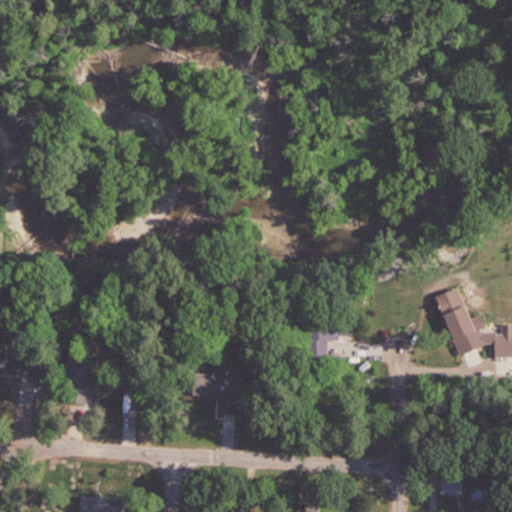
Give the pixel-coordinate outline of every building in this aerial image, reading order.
[(442,308),(468,299),(485,341),(465,353),(442,308)] [(312,317),(348,319),(348,358),(314,353),(312,317)] [(24,364),(40,367),(42,342),(27,338),(24,364)] [(10,351),(0,349),(0,371),(7,372),(10,351)] [(65,407),(94,410),(98,356),(71,351),(65,407)] [(193,364),(244,370),(243,410),(222,407),(220,396),(187,390),(193,364)] [(443,468),(441,490),(461,494),(461,470),(443,468)] [(68,511),(101,511),(108,493),(82,482),(68,511)] [(224,511),(226,503),(252,504),(251,511),(224,511)]
